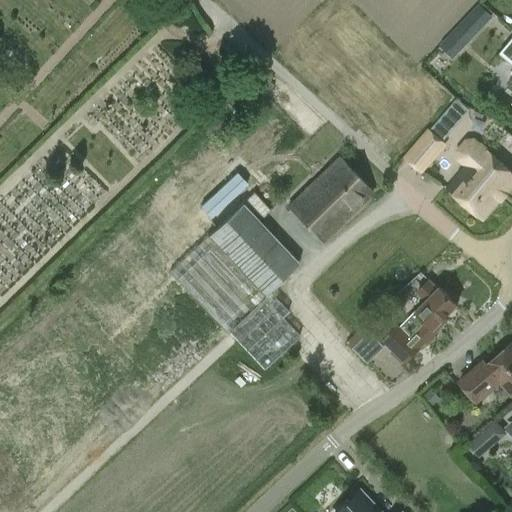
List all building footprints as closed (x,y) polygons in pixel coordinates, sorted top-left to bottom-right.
[(450,57),(491,18),(476,3),(435,42),(450,57)] [(511,37),(499,53),(511,64),(511,69),(509,73),(511,74),(511,103),(511,104),(511,37)] [(469,109),(456,99),(429,130),(427,129),(403,156),(422,171),(446,143),(443,140),(469,109)] [(461,163),(464,165),(445,188),(481,218),(511,181),(511,171),(478,143),(477,145),(472,141),(465,142),(458,151),(458,157),(463,162),(461,163)] [(287,205),(322,241),(371,193),(336,157),(287,205)] [(253,193),(170,271),(263,370),(298,338),(280,318),(287,311),(268,292),(297,263),(258,221),(270,210),(253,193)] [(409,336),(420,346),(420,347),(425,342),(447,320),(444,317),(457,305),(439,287),(437,288),(429,280),(416,292),(425,300),(415,310),(425,320),(409,336)] [(404,362),(420,346),(409,336),(397,324),(382,339),(404,362)] [(370,330),(353,347),(367,361),(384,345),(370,330)] [(498,381),(509,394),(511,390),(511,343),(486,364),(482,360),(458,381),(475,400),(498,381)] [(478,454),(504,432),(494,420),(468,442),(478,454)] [(376,511),(357,492),(335,511),(376,511)]
